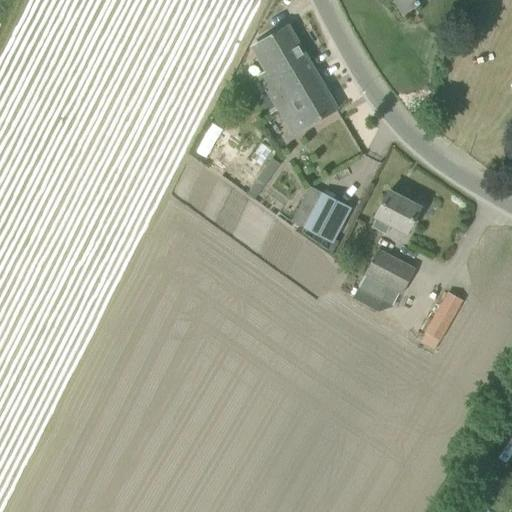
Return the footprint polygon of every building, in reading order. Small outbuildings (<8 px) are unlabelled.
[(395,0),(403,13),(426,0),(395,0)] [(284,90),(315,72),(287,26),(263,41),(277,64),(256,76),(272,103),(287,94),(284,90)] [(337,109),(323,86),(315,72),(284,90),(287,94),(272,103),(278,112),(282,110),(291,124),(298,120),(303,129),(337,109)] [(216,122),(199,144),(227,165),(243,143),(216,122)] [(351,207),(321,191),(301,228),(332,244),(351,207)] [(406,233),(420,207),(389,191),(376,217),(377,217),(371,227),(386,234),(391,225),(406,233)] [(415,269),(378,249),(364,275),(402,294),(415,269)] [(448,293),(425,333),(440,342),(463,302),(448,293)]
